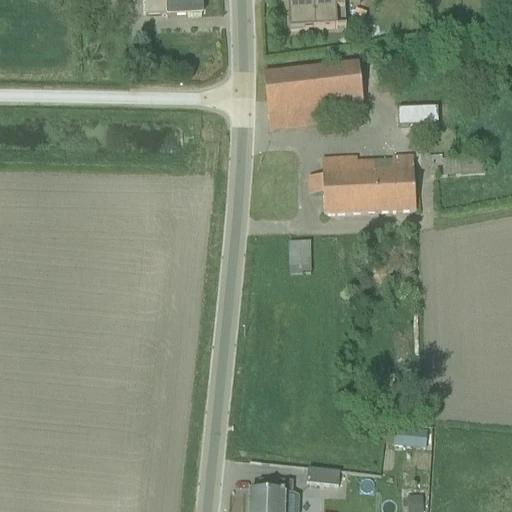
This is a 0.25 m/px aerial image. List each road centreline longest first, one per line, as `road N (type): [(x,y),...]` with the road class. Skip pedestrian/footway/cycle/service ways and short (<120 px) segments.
road 1 (residential): [(207,511),(242,104)]
road 2 (unclassified): [(0,103),(242,104)]
road 3 (unknown): [(429,236),(232,251)]
